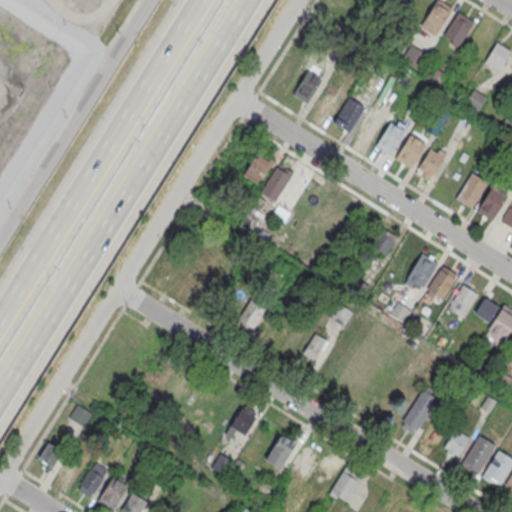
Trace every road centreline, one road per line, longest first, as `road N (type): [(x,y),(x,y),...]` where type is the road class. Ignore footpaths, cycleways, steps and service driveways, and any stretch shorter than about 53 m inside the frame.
road 1 (residential): [(295,0),(0,473)]
road 2 (motorway): [(0,400),(247,0)]
road 3 (residential): [(473,511),(116,288)]
road 4 (motorway): [(200,0),(0,317)]
road 5 (residential): [(511,272),(234,99)]
road 6 (residential): [(144,0),(0,232)]
